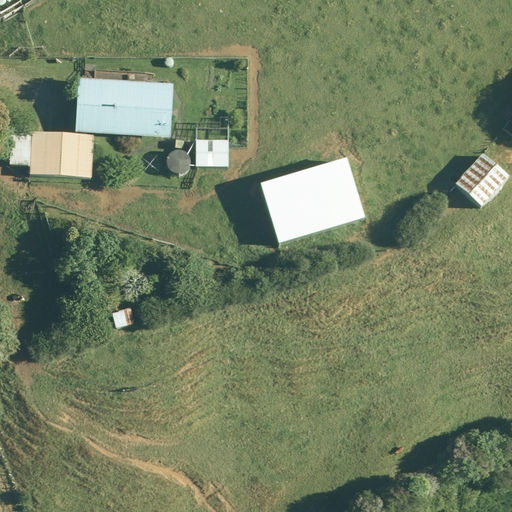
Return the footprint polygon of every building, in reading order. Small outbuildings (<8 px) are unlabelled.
[(166,132),(167,85),(73,82),(72,129),(166,132)] [(91,137),(8,131),(5,163),(28,165),(28,174),(88,179),(91,137)] [(224,141),(190,141),(189,167),(224,167),(224,141)] [(502,176),(477,152),(446,185),(471,209),(502,176)] [(135,310),(112,315),(116,334),(139,329),(135,310)]
